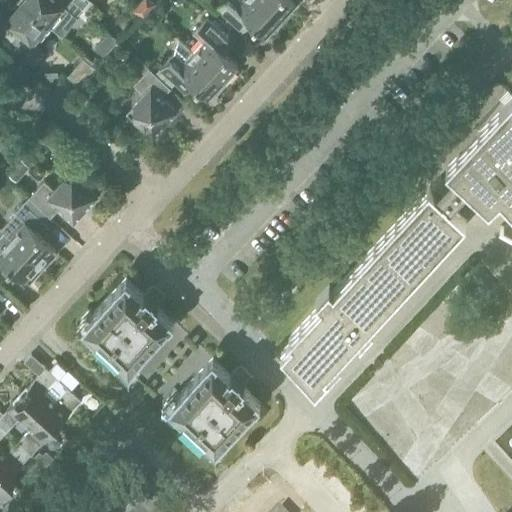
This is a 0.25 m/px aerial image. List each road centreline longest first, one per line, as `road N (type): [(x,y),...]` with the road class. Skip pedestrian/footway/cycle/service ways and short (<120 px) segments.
road 1 (unclassified): [(186,281),(456,0)]
road 2 (unclassified): [(146,214),(343,0)]
road 3 (residential): [(146,214),(138,177),(56,103),(0,83)]
road 4 (unclassified): [(0,359),(146,214)]
road 5 (unclassified): [(311,405),(186,281)]
road 6 (unclassified): [(418,511),(311,405)]
road 7 (unclassified): [(328,511),(270,449),(311,405)]
